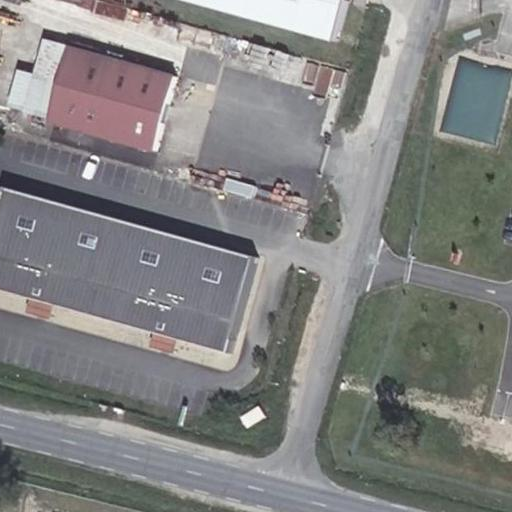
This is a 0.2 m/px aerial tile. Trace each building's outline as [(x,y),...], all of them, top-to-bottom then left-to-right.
[(205,0),(337,36),(346,0),(205,0)] [(27,106),(53,112),(73,39),(47,32),(27,106)] [(53,116),(156,145),(177,67),(73,39),(53,112),(53,116)] [(0,282),(232,347),(259,251),(4,180),(0,194),(0,282)] [(270,404),(251,418),(259,430),(279,417),(270,404)]
